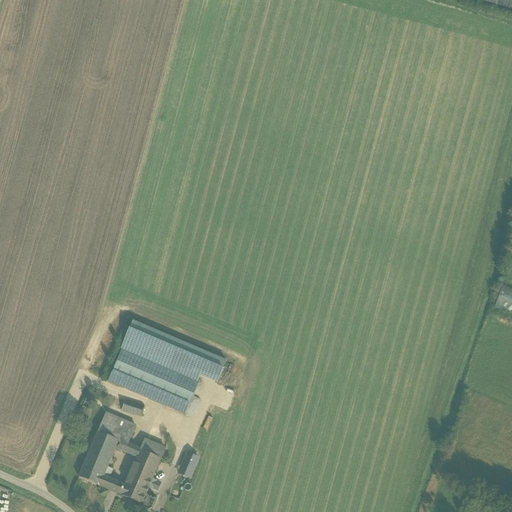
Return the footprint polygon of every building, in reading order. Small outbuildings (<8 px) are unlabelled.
[(511,0),(473,0),(511,9),(511,0)] [(511,289),(504,286),(495,307),(511,313),(511,289)] [(116,364),(194,397),(200,384),(197,383),(199,377),(216,384),(225,362),(134,323),(116,364)] [(194,397),(116,364),(108,383),(186,416),(194,397)] [(100,396),(88,393),(86,401),(97,405),(100,396)] [(145,409),(125,403),(122,412),(142,418),(145,409)] [(135,427),(105,415),(98,432),(117,440),(127,445),(135,427)] [(116,442),(97,434),(78,478),(99,487),(103,478),(107,468),(115,450),(118,443),(116,442)] [(127,445),(117,440),(116,442),(118,443),(115,450),(129,456),(133,447),(127,445)] [(165,451),(144,442),(140,452),(161,461),(165,451)] [(161,461),(140,452),(128,480),(149,489),(150,487),(153,488),(155,483),(152,482),(161,461)] [(103,478),(109,480),(113,471),(107,468),(103,478)] [(103,478),(99,487),(110,492),(114,482),(109,480),(103,478)] [(149,489),(128,480),(125,487),(120,485),(116,494),(142,505),(146,497),(149,489)] [(156,501),(146,497),(142,505),(143,509),(148,511),(152,510),(156,501)]
